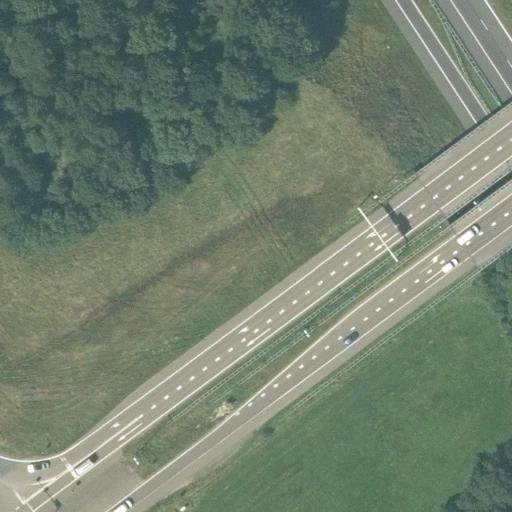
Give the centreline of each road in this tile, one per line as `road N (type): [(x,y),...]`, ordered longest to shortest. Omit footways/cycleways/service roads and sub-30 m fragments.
road 1 (trunk): [(511,139),(11,511)]
road 2 (trunk): [(116,511),(511,217)]
road 3 (motorway): [(401,0),(511,169)]
